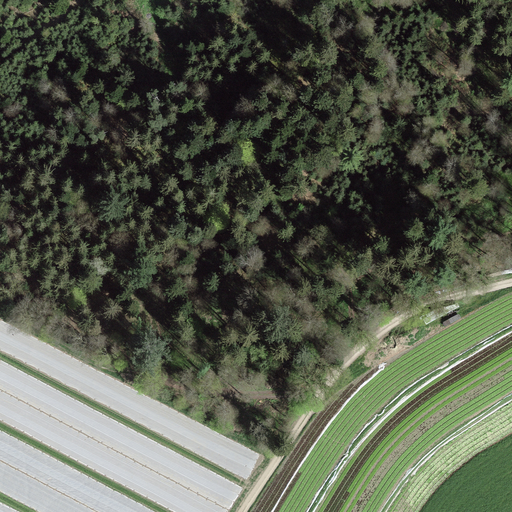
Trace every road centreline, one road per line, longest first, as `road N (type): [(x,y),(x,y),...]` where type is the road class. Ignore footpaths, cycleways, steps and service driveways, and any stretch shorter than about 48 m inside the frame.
road 1 (track): [(244,511),(312,404),(375,335),(419,307),(511,279)]
road 2 (track): [(312,404),(242,404),(129,377),(0,303)]
